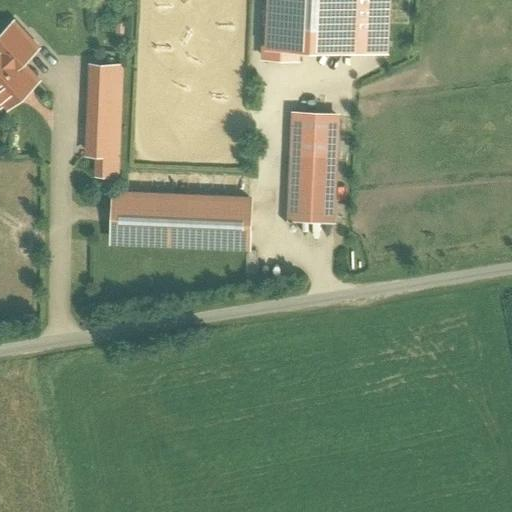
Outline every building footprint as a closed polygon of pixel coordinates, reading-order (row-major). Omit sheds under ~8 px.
[(398,50),(399,0),(280,0),(280,21),(270,21),(269,58),(311,59),(311,48),(398,50)] [(0,69),(8,78),(15,71),(33,55),(3,23),(0,25),(0,69)] [(115,66),(81,65),(79,158),(113,159),(115,66)] [(8,78),(0,69),(0,111),(4,116),(33,90),(15,71),(8,78)] [(298,108),(295,218),(346,220),(349,109),(298,108)] [(250,202),(115,194),(112,243),(247,251),(250,202)]
